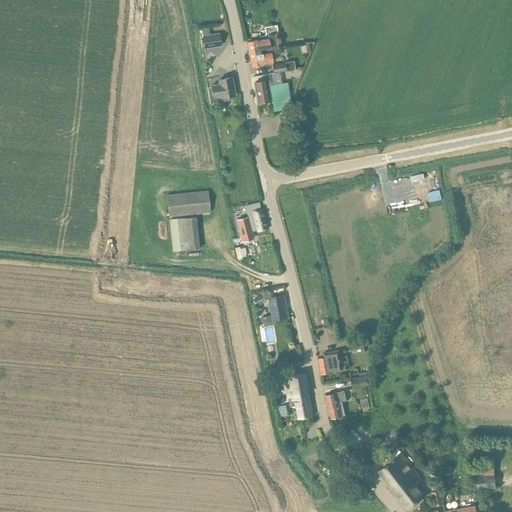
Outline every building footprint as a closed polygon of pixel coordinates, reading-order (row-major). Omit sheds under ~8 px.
[(258,40),(257,41),(247,43),(249,51),(260,49),(260,51),(272,49),(272,51),(278,49),(278,48),(281,48),(277,25),(269,27),(269,28),(266,29),(268,40),(259,41),(258,40)] [(209,27),(201,28),(204,48),(221,45),(219,34),(210,35),(209,27)] [(249,51),(251,66),(274,62),(272,51),(272,49),(260,51),(260,49),(249,51)] [(284,64),(272,65),(274,72),(286,71),(286,72),(295,70),(294,61),(284,63),(284,64)] [(265,81),(255,83),(258,103),(273,100),(275,109),(289,107),(286,82),(282,83),(280,72),(268,74),(269,81),(265,82),(265,81)] [(232,78),(222,79),(218,80),(218,83),(211,84),(213,99),(235,95),(232,78)] [(166,196),(168,217),(210,212),(208,191),(166,196)] [(248,219),(238,222),(243,240),(253,236),(252,231),(257,230),(257,231),(258,231),(268,229),(263,209),(261,209),(259,202),(244,206),(248,219)] [(200,249),(196,217),(171,220),(173,244),(180,242),(181,251),(200,249)] [(280,292),(273,293),(266,294),(269,309),(259,311),(261,320),(284,315),(280,292)] [(369,345),(367,337),(349,342),(351,350),(369,345)] [(362,350),(352,352),(354,359),(364,357),(362,350)] [(338,351),(331,352),(327,353),(328,357),(318,359),(321,374),(342,371),(338,351)] [(305,373),(296,375),(282,377),(284,390),(286,390),(287,392),(284,392),(286,400),(291,399),(292,405),(298,404),(297,403),(310,401),(305,373)] [(368,385),(366,375),(353,378),(355,388),(368,385)] [(272,385),(271,386),(273,387),(275,389),(281,382),(277,379),(272,385)] [(344,391),(335,393),(326,396),(331,419),(342,416),(338,402),(346,400),(344,391)] [(367,398),(361,400),(364,410),(370,408),(367,398)] [(300,418),(303,418),(313,416),(310,401),(297,403),(298,404),(300,418)] [(281,416),(288,414),(286,406),(279,408),(281,416)] [(367,444),(361,448),(354,455),(367,470),(374,464),(372,460),(377,456),(367,444)] [(402,453),(386,465),(379,471),(408,509),(424,496),(415,485),(422,479),(402,453)] [(472,465),(473,490),(496,488),(494,463),(472,465)] [(475,511),(475,507),(449,511),(443,511),(442,505),(443,505),(443,503),(441,503),(438,490),(432,493),(436,507),(437,506),(438,510),(426,511),(425,511),(475,511)]
